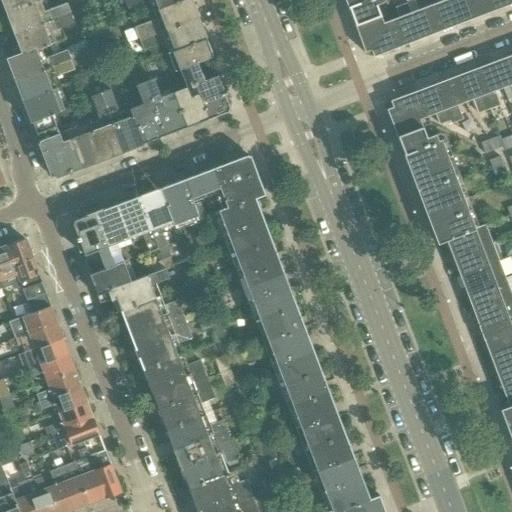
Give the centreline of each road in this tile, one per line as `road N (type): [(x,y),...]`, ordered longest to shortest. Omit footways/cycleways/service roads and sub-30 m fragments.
road 1 (tertiary): [(324,179),(451,511)]
road 2 (residential): [(149,506),(40,209)]
road 3 (residential): [(289,112),(40,209)]
road 4 (residential): [(307,105),(511,26)]
